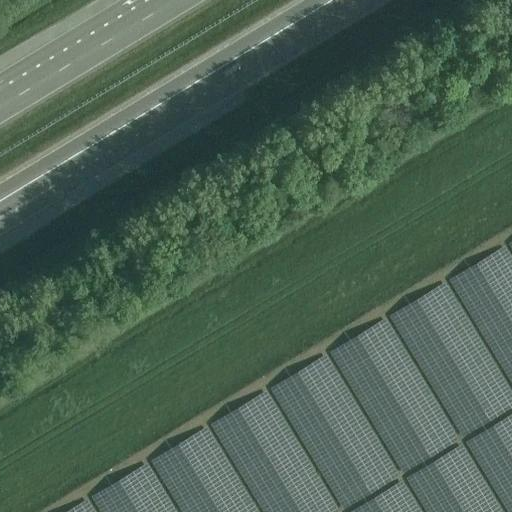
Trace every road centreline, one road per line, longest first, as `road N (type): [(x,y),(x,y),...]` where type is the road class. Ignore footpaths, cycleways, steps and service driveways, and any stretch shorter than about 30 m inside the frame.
road 1 (trunk): [(132,122),(336,0)]
road 2 (trunk): [(174,0),(0,104)]
road 3 (trunk): [(0,236),(104,165),(132,122)]
road 4 (trunk): [(0,202),(132,122)]
